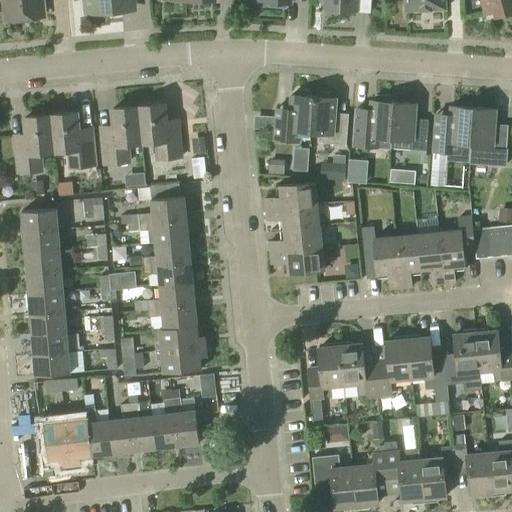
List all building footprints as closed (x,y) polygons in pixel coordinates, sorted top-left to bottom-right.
[(5,0),(7,19),(47,15),(45,0),(5,0)] [(80,0),(81,11),(136,5),(135,0),(80,0)] [(404,0),(405,10),(445,9),(444,0),(404,0)] [(495,17),(511,12),(511,0),(481,0),(485,14),(494,12),(495,17)] [(290,108),(276,107),(274,139),(298,141),(299,131),(311,132),(314,98),(308,97),(308,95),(306,92),(297,91),(294,94),(294,96),(290,96),(290,108)] [(314,98),(311,132),(322,133),(321,144),(346,145),(348,124),(333,123),(335,99),(332,99),(332,97),(329,94),(321,93),(318,96),(318,98),(314,98)] [(355,107),(354,119),(352,146),(390,149),(391,138),(393,102),(391,102),(391,96),(375,95),(375,101),(371,101),(371,108),(355,107)] [(393,102),(391,138),(402,138),(401,149),(427,151),(428,129),(413,128),(415,104),(393,102)] [(138,106),(142,142),(156,140),(158,160),(181,157),(178,129),(166,130),(164,103),(138,106)] [(130,143),(142,142),(138,106),(113,109),(115,135),(99,137),(102,166),(132,163),(130,143)] [(471,143),(473,108),(451,107),(451,114),(435,113),(432,152),(433,152),(431,184),(444,185),(446,153),(447,153),(447,161),(470,163),(471,143)] [(506,157),(507,135),(493,134),(495,110),(473,108),(471,143),(482,144),(481,155),(506,157)] [(50,115),(54,150),(66,149),(68,170),(97,166),(94,137),(79,139),(77,112),(50,115)] [(39,151),(54,150),(50,115),(25,117),(28,144),(15,145),(18,173),(41,171),(39,151)] [(315,162),(315,145),(304,145),(303,161),(315,162)] [(284,174),(285,160),(269,159),(269,173),(284,174)] [(349,166),(348,166),(345,166),(345,164),(321,162),(320,179),(345,181),(345,179),(347,179),(348,179),(349,166)] [(403,170),(390,169),(389,182),(402,183),(403,170)] [(43,181),(30,182),(31,196),(44,194),(43,181)] [(266,211),(317,206),(315,182),(279,186),(280,196),(265,198),(266,211)] [(127,223),(186,217),(184,196),(151,199),(152,213),(127,215),(127,223)] [(94,218),(104,217),(103,205),(93,205),(94,218)] [(284,231),(319,227),(317,206),(266,211),(267,221),(283,219),(284,231)] [(23,233),(57,230),(55,208),(22,211),(23,233)] [(511,208),(499,208),(498,221),(511,222),(511,208)] [(439,232),(444,283),(455,282),(453,266),(464,265),(463,254),(475,253),(472,215),(458,217),(460,230),(439,232)] [(155,242),(188,239),(186,217),(127,223),(128,232),(148,230),(149,243),(155,243),(155,242)] [(511,225),(502,226),(505,256),(511,255),(511,225)] [(401,288),(396,236),(375,238),(374,226),(362,227),(365,258),(376,257),(378,274),(388,273),(390,289),(401,288)] [(491,257),(505,256),(502,226),(488,228),(491,257)] [(270,254),(322,248),(319,227),(284,231),(285,240),(269,241),(270,254)] [(476,259),(491,257),(488,228),(473,229),(476,259)] [(25,253),(59,250),(57,230),(23,233),(25,253)] [(433,284),(444,283),(439,232),(418,234),(421,270),(431,269),(433,284)] [(96,247),(107,246),(106,234),(86,235),(86,248),(96,247)] [(410,271),(421,270),(418,234),(396,236),(401,288),(411,286),(410,271)] [(132,266),(190,261),(188,239),(155,242),(155,243),(157,256),(142,258),(142,255),(128,257),(129,268),(133,267),(132,266)] [(107,246),(96,247),(97,259),(108,258),(107,246)] [(322,248),(270,254),(271,264),(287,262),(288,273),(324,269),(322,248)] [(27,273),(61,270),(59,250),(25,253),(27,273)] [(160,285),(192,282),(190,261),(132,266),(133,267),(133,275),(158,273),(160,285)] [(29,294),(62,291),(61,270),(27,273),(29,294)] [(109,274),(109,275),(111,290),(123,289),(121,273),(109,274)] [(110,287),(109,275),(99,276),(100,288),(110,287)] [(135,310),(194,304),(192,282),(160,285),(161,299),(134,301),(135,310)] [(110,287),(100,288),(101,300),(111,299),(111,290),(110,287)] [(30,314),(64,311),(62,291),(29,294),(30,314)] [(196,326),(194,304),(135,310),(136,318),(150,317),(151,329),(158,329),(164,328),(164,329),(196,326)] [(32,334),(66,331),(64,311),(30,314),(32,334)] [(95,329),(114,327),(113,317),(94,318),(95,329)] [(160,351),(191,348),(190,335),(197,334),(196,326),(164,329),(164,328),(158,329),(160,351)] [(114,327),(95,329),(96,342),(115,341),(114,327)] [(476,332),(480,371),(493,370),(494,380),(501,379),(502,381),(511,380),(511,348),(499,350),(497,330),(476,332)] [(34,355),(68,352),(66,331),(32,334),(34,355)] [(466,373),(480,371),(476,332),(454,334),(456,359),(445,360),(449,401),(450,413),(459,413),(458,400),(456,400),(454,384),(467,383),(466,373)] [(430,336),(408,338),(412,378),(424,377),(425,389),(434,388),(435,402),(445,401),(449,401),(445,360),(432,362),(430,336)] [(122,355),(134,353),(133,338),(120,339),(122,355)] [(387,359),(377,360),(380,393),(393,391),(392,380),(412,378),(408,338),(386,341),(387,359)] [(362,343),(341,345),(346,397),(365,395),(366,400),(381,398),(380,393),(377,360),(363,361),(362,343)] [(320,373),(308,374),(310,398),(320,397),(331,396),(332,399),(346,397),(341,345),(318,348),(320,373)] [(117,369),(116,348),(99,350),(99,358),(107,358),(108,370),(117,369)] [(191,348),(160,351),(162,373),(201,369),(200,355),(192,356),(191,348)] [(74,352),(75,373),(92,372),(91,351),(74,352)] [(68,352),(34,355),(36,375),(69,373),(68,352)] [(134,353),(122,355),(123,370),(136,369),(134,353)] [(216,396),(214,374),(199,375),(202,398),(216,396)] [(62,401),(62,392),(78,390),(77,378),(45,380),(46,393),(50,393),(51,401),(62,401)] [(171,392),(178,445),(199,443),(196,410),(182,411),(179,388),(169,389),(170,392),(171,392)] [(156,448),(178,445),(171,392),(170,392),(162,393),(163,403),(151,404),(153,415),(152,415),(156,448)] [(322,410),(321,401),(311,402),(312,411),(322,410)] [(156,448),(152,415),(138,416),(137,403),(129,404),(134,450),(156,448)] [(113,453),(134,450),(129,404),(121,405),(122,418),(109,420),(113,453)] [(113,453),(109,420),(96,421),(95,408),(84,409),(86,418),(87,418),(91,456),(113,453)] [(82,457),(91,456),(87,418),(86,418),(65,421),(69,451),(81,450),(82,457)] [(60,452),(69,451),(65,421),(44,423),(48,461),(61,459),(60,452)] [(349,441),(347,425),(325,428),(326,443),(349,441)] [(492,491),(488,453),(467,455),(465,435),(452,436),(453,445),(456,469),(467,468),(470,493),(492,491)] [(488,453),(492,491),(511,488),(511,469),(511,464),(511,463),(511,439),(498,441),(499,452),(488,453)] [(419,460),(418,450),(399,452),(399,450),(397,450),(396,441),(385,442),(385,445),(388,476),(390,496),(402,494),(402,500),(424,498),(420,460),(419,460)] [(377,497),(390,496),(388,476),(385,445),(378,446),(364,461),(365,465),(353,466),(357,505),(378,503),(377,497)] [(443,470),(456,469),(453,445),(441,447),(442,457),(420,460),(424,498),(446,496),(443,470)] [(357,505),(353,466),(340,468),(339,454),(312,457),(315,484),(332,482),(334,507),(357,505)]
